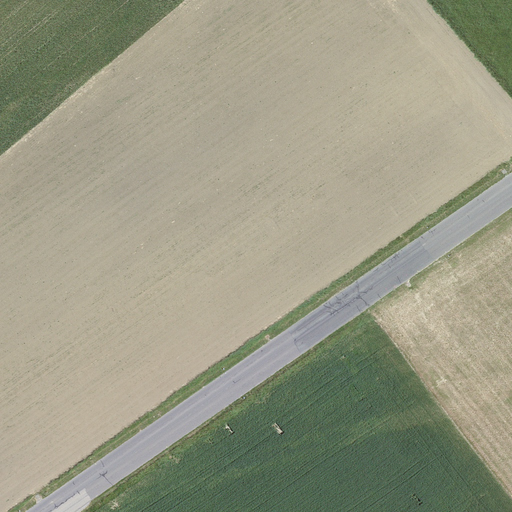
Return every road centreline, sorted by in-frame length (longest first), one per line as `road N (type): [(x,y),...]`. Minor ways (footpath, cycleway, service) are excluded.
road 1 (tertiary): [(55,511),(511,191)]
road 2 (unknown): [(64,511),(394,414),(511,399)]
